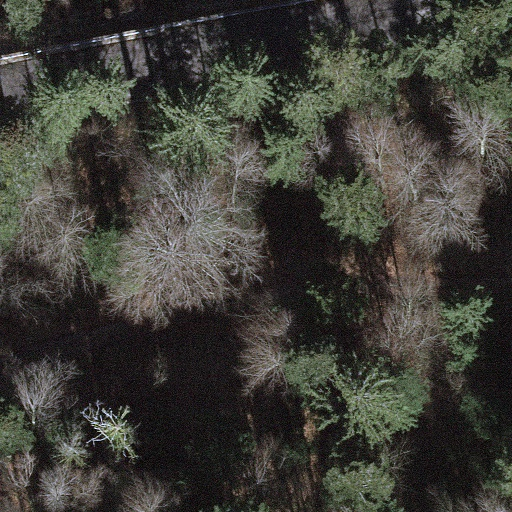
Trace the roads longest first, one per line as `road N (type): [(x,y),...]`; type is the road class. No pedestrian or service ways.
road 1 (track): [(0,358),(82,332),(277,295),(511,273)]
road 2 (tertiary): [(511,2),(0,92)]
